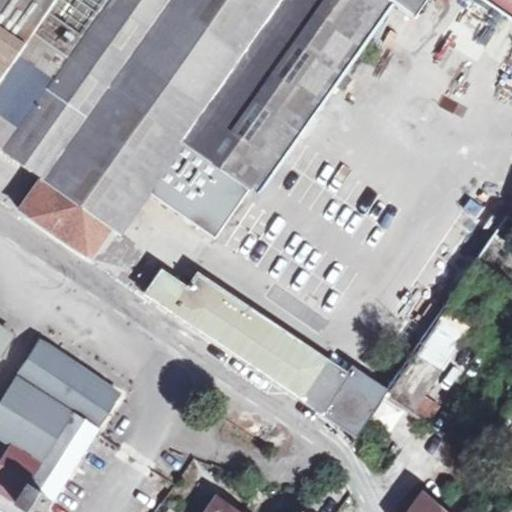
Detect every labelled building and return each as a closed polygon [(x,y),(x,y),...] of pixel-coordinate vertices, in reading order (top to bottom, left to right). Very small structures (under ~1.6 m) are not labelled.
[(0,0),(0,158),(30,179),(58,138),(30,118),(111,0),(0,0)] [(511,0),(111,0),(30,118),(58,138),(30,179),(58,199),(112,236),(119,241),(147,200),(214,246),(249,196),(258,203),(391,11),(409,24),(426,0),(471,0),(511,27),(511,0)] [(112,236),(58,199),(37,229),(91,266),(112,236)] [(140,300),(280,394),(355,445),(386,397),(354,375),(348,381),(198,283),(188,298),(154,276),(142,292),(140,300)] [(114,401),(32,349),(0,397),(0,444),(6,449),(0,457),(0,502),(14,511),(39,511),(77,453),(94,428),(114,401)] [(406,352),(387,401),(386,400),(380,416),(390,420),(384,434),(407,443),(417,418),(415,417),(436,363),(406,352)] [(430,421),(439,404),(423,395),(413,411),(430,421)] [(433,511),(419,499),(410,511),(433,511)]
